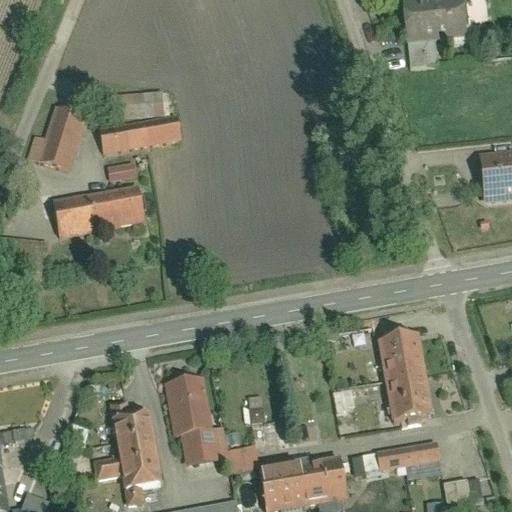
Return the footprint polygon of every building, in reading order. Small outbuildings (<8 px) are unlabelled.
[(402,15),(404,53),(470,51),(468,13),(402,15)] [(167,118),(166,96),(115,99),(117,121),(167,118)] [(34,171),(69,183),(87,130),(53,118),(34,171)] [(99,139),(103,166),(173,157),(170,130),(99,139)] [(511,161),(481,164),(485,204),(511,200),(511,161)] [(106,170),(107,184),(134,182),(133,168),(106,170)] [(54,204),(60,244),(142,232),(136,192),(54,204)] [(3,243),(3,253),(35,253),(36,244),(3,243)] [(375,351),(390,434),(441,425),(426,342),(375,351)] [(336,415),(354,412),(349,392),(332,395),(336,415)] [(170,446),(183,445),(186,476),(221,472),(217,434),(208,435),(203,394),(164,398),(170,446)] [(98,485),(123,481),(128,511),(143,508),(140,493),(160,490),(148,420),(128,423),(126,409),(112,411),(121,465),(95,469),(98,485)] [(31,432),(12,433),(13,443),(31,441),(31,432)] [(379,454),(383,479),(443,472),(440,447),(379,454)] [(225,458),(226,479),(254,476),(252,456),(225,458)] [(259,477),(264,511),(330,511),(350,509),(343,465),(259,477)] [(447,508),(494,499),(489,477),(442,486),(447,508)] [(48,511),(50,504),(24,497),(20,511),(48,511)]
